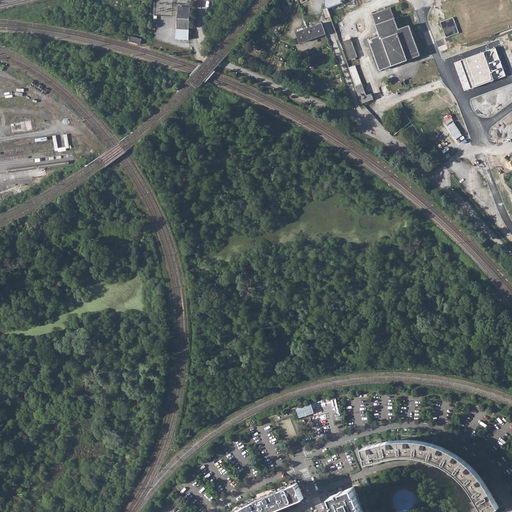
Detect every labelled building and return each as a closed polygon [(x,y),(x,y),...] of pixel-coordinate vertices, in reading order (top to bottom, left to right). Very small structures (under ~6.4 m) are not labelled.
[(327,0),(325,1),(328,8),(343,2),(342,0),(327,0)] [(190,8),(178,7),(177,18),(177,28),(189,29),(190,8)] [(370,40),(380,70),(421,55),(410,25),(399,29),(391,7),(373,14),(381,36),(370,40)] [(447,38),(460,33),(454,18),(441,22),(447,38)] [(297,32),(301,43),(326,34),(323,23),(297,32)] [(366,95),(362,84),(355,65),(352,66),(350,59),(358,56),(350,33),(341,36),(344,42),(341,43),(362,103),(376,98),(377,100),(380,99),(377,93),(372,95),(371,94),(366,95)] [(142,39),(130,36),(129,41),(140,44),(142,39)] [(496,46),(460,59),(470,88),(505,76),(496,46)] [(31,120),(10,124),(11,133),(32,130),(31,120)] [(381,442),(361,447),(366,463),(390,457),(394,456),(397,455),(401,455),(406,455),(410,455),(415,455),(418,455),(422,457),(427,458),(431,460),(439,463),(444,465),(449,468),(453,471),(458,475),(462,479),(466,484),(469,488),(483,511),(488,511),(499,507),(485,483),(483,480),(480,476),(476,471),(472,467),(469,463),(464,459),(459,455),(453,452),(448,450),(443,447),(436,444),(431,442),(424,441),(419,440),(412,439),(405,439),(398,439),(391,440),(385,441),(381,442)] [(268,511),(303,497),(297,483),(255,500),(251,502),(247,504),(243,507),(240,509),(237,511),(235,511),(268,511)] [(353,487),(331,496),(334,502),(332,502),(333,505),(334,504),(336,509),(336,511),(335,511),(359,511),(363,511),(360,505),(362,504),(361,501),(360,501),(357,495),(358,495),(357,492),(355,493),(353,487)]
